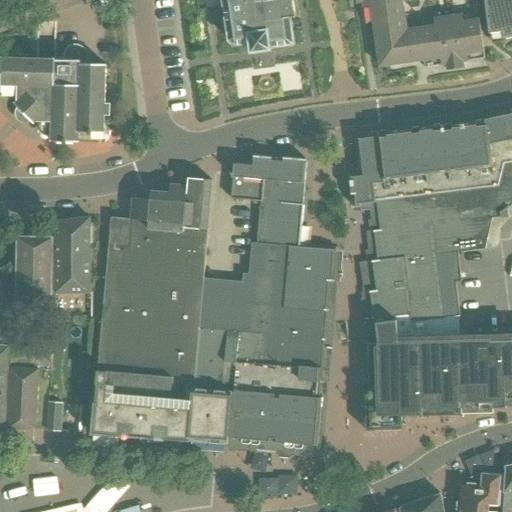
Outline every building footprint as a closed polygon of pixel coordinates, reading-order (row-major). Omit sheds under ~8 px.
[(223,0),(224,4),(213,6),(216,28),(227,26),(229,41),(234,45),(250,43),(251,52),(272,49),(271,47),(295,44),(291,17),(296,16),(293,0),(223,0)] [(356,0),(357,2),(363,2),(364,7),(363,7),(366,24),(373,23),(380,67),(423,60),(424,67),(447,64),(447,70),(464,68),(463,62),(485,58),(484,51),(479,19),(463,21),(462,14),(434,18),(435,25),(407,29),(403,2),(409,1),(410,8),(418,7),(420,3),(419,0),(356,0)] [(511,0),(484,0),(490,33),(502,31),(503,38),(511,36),(511,0)] [(56,60),(56,59),(1,58),(1,85),(4,85),(4,92),(10,98),(17,98),(17,102),(15,104),(34,123),(36,122),(39,122),(39,129),(45,135),(52,136),(52,141),(79,142),(79,132),(91,132),(92,137),(97,142),(104,142),(110,137),(110,130),(104,124),(105,115),(111,115),(111,103),(105,103),(106,64),(85,64),(87,61),(88,58),(87,54),(86,51),(84,48),(81,46),(77,44),(75,45),(73,45),(68,47),(65,51),(64,55),(64,60),(56,60)] [(365,207),(372,271),(378,324),(383,323),(436,319),(448,318),(442,258),(490,249),(493,220),(511,218),(511,114),(491,119),(496,120),(456,125),(455,125),(453,125),(453,126),(445,126),(432,127),(432,128),(423,129),(399,132),(390,133),(390,137),(368,139),(368,140),(357,141),(363,188),(364,207),(365,207)] [(235,160),(231,199),(261,201),(258,241),(299,244),(306,161),(306,159),(245,155),(244,161),(235,160)] [(200,327),(205,277),(209,230),(208,229),(212,180),(188,178),(188,185),(170,184),(169,192),(151,191),(151,196),(132,194),(131,216),(111,214),(92,430),(190,439),(200,327)] [(56,221),(55,292),(65,293),(84,293),(90,293),(90,217),(56,221)] [(323,449),(344,247),(302,244),(299,244),(258,241),(255,272),(249,272),(249,280),(205,277),(200,327),(240,330),(231,429),(229,429),(228,442),(323,449)] [(511,339),(436,341),(436,319),(383,323),(383,343),(374,343),(375,392),(368,392),(369,427),(400,426),(400,413),(473,410),(477,402),(493,401),(493,408),(506,408),(505,398),(511,397),(511,339)] [(200,327),(190,439),(228,442),(229,429),(231,429),(240,330),(200,327)] [(57,387),(59,371),(50,370),(49,387),(48,402),(46,430),(61,432),(63,403),(56,402),(58,387),(57,387)] [(511,511),(511,465),(508,467),(503,511),(511,511)] [(499,505),(502,476),(493,471),(483,474),(468,480),(459,484),(456,511),(498,511),(499,511),(487,510),(488,504),(499,505)] [(444,511),(441,494),(400,508),(400,511),(444,511)]
